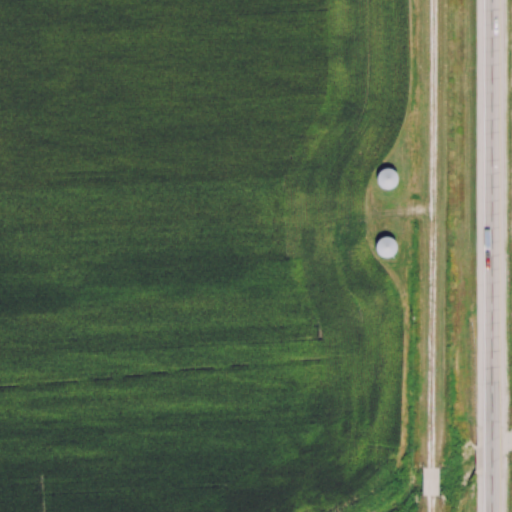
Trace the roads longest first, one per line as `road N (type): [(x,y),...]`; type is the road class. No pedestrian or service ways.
road 1 (motorway): [(491,0),(491,511)]
road 2 (residential): [(430,0),(431,464)]
